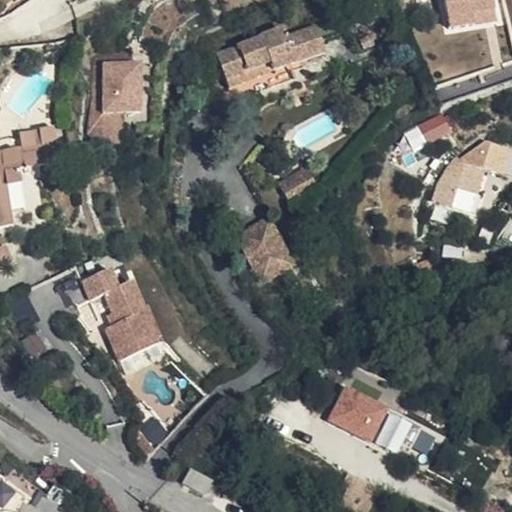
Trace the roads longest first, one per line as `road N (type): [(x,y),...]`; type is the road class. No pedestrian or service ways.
road 1 (residential): [(457,511),(287,420)]
road 2 (residential): [(99,451),(0,377)]
road 3 (residential): [(205,511),(99,451)]
